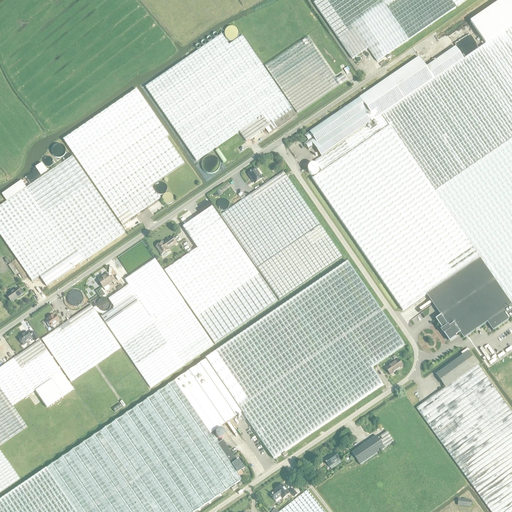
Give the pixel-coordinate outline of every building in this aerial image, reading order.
[(511,0),(501,0),(470,22),(486,44),(463,59),(455,47),(425,67),(418,57),(342,109),(341,107),(339,108),(340,111),(305,136),(309,141),(305,144),(309,150),(314,146),(321,157),(315,161),(322,172),(312,179),(403,311),(426,295),(441,316),(436,319),(443,329),(441,330),(444,334),(449,342),(456,337),(456,336),(460,333),(464,338),(487,322),(493,330),(511,316),(511,0)] [(352,59),(363,52),(368,49),(377,62),(466,0),(317,0),(313,3),(352,59)] [(238,34),(238,33),(237,31),(236,30),(236,29),(234,28),(233,28),(232,28),(231,28),(228,28),(227,29),(226,30),(225,31),(225,32),(225,33),(225,34),(225,37),(226,38),(226,39),(228,40),(230,41),(231,41),(232,41),(233,40),(234,40),(236,39),(237,38),(237,37),(238,36),(238,34)] [(229,44),(222,34),(145,86),(196,161),(239,132),(246,142),(265,129),(269,134),(296,115),(253,52),(242,36),(229,44)] [(336,80),(325,64),(307,37),(266,66),(298,114),(347,80),(343,75),(336,80)] [(169,136),(136,89),(63,139),(123,226),(160,200),(151,187),(184,164),(166,137),(169,136)] [(64,145),(63,145),(61,143),(59,143),(57,144),(55,145),(53,147),(52,149),(51,151),(52,154),(53,157),(57,158),(60,158),(62,156),(65,154),(66,151),(66,148),(64,145)] [(125,233),(91,183),(73,156),(0,206),(0,234),(32,282),(40,276),(47,286),(125,233)] [(218,166),(217,164),(217,162),(216,161),(215,160),(214,158),(212,158),(210,157),(209,157),(207,157),(205,157),(204,158),(202,159),(201,161),(200,162),(200,164),(199,166),(199,167),(200,169),(201,171),(202,172),(203,173),(204,174),(206,174),(208,175),(210,175),(212,174),(213,173),(215,172),(216,171),(217,169),(217,168),(218,166)] [(40,175),(47,170),(41,163),(35,168),(40,175)] [(256,169),(248,174),(253,181),(254,181),(256,184),(263,179),(256,169)] [(342,257),(283,172),(221,215),(279,300),(342,257)] [(13,186),(1,194),(6,200),(26,187),(21,181),(21,180),(13,186)] [(167,189),(167,188),(167,187),(167,186),(166,185),(165,184),(164,183),(162,183),(161,183),(160,183),(159,184),(158,185),(157,186),(156,187),(156,188),(157,190),(158,192),(159,193),(160,194),(161,194),(163,194),(164,193),(166,192),(167,191),(167,189)] [(234,199),(233,197),(233,195),(232,193),(231,192),(229,190),(228,189),(226,189),(224,189),(222,189),(220,189),(219,190),(217,191),(215,193),(214,194),(213,196),(213,198),(213,200),(214,202),(215,204),(216,206),(218,207),(219,208),(221,209),(223,209),(225,209),(227,208),(229,207),(230,206),(232,205),(233,203),(233,201),(234,199)] [(174,199),(174,197),(173,195),(171,194),(170,194),(169,194),(167,194),(166,195),(165,195),(164,197),(164,199),(164,201),(164,202),(165,203),(166,204),(168,204),(169,204),(170,204),(171,204),(173,203),(173,202),(174,201),(174,199)] [(193,251),(165,271),(215,344),(277,301),(259,275),(212,207),(201,214),(195,219),(183,227),(198,249),(195,251),(193,251)] [(176,243),(173,238),(172,237),(164,243),(163,242),(156,247),(161,254),(160,254),(161,255),(162,257),(164,255),(165,256),(166,256),(167,256),(167,254),(166,252),(169,250),(168,249),(176,243)] [(114,308),(101,316),(107,324),(151,388),(184,365),(213,345),(184,302),(155,259),(125,280),(129,286),(126,287),(108,299),(114,308)] [(206,359),(46,468),(0,499),(0,511),(194,511),(241,480),(210,434),(242,413),(273,459),(382,384),(371,368),(404,345),(348,262),(205,359),(206,359)] [(8,266),(15,276),(19,274),(12,263),(8,266)] [(103,288),(112,282),(114,285),(117,283),(113,277),(110,279),(108,275),(103,279),(103,278),(99,281),(103,288)] [(7,295),(12,302),(22,295),(24,293),(20,288),(18,290),(17,288),(7,295)] [(84,298),(84,296),(83,294),(83,293),(82,292),(81,291),(79,290),(78,289),(76,289),(74,289),(73,289),(71,290),(69,291),(68,293),(67,294),(67,296),(67,298),(67,299),(67,301),(68,302),(69,304),(70,305),(71,305),(73,306),(75,306),(77,306),(78,306),(80,305),(81,304),(82,303),(83,301),(84,300),(84,298)] [(110,306),(109,304),(109,303),(108,302),(108,301),(106,300),(105,299),(104,299),(103,299),(102,299),(100,300),(99,300),(98,301),(98,302),(97,303),(96,306),(97,307),(97,308),(97,309),(98,310),(99,311),(100,311),(102,312),(103,312),(104,312),(105,312),(106,311),(108,310),(108,309),(109,308),(109,307),(110,306)] [(91,305),(65,324),(42,339),(71,382),(120,348),(91,305)] [(48,320),(47,321),(51,327),(60,321),(56,315),(53,317),(52,316),(48,319),(48,320)] [(24,336),(19,339),(24,345),(27,343),(27,342),(32,339),(28,332),(24,335),(24,336)] [(0,368),(0,446),(27,428),(12,406),(35,391),(47,408),(74,389),(62,372),(40,341),(17,356),(13,359),(0,368)] [(478,364),(468,351),(436,375),(445,388),(416,408),(490,511),(511,511),(511,412),(477,365),(478,364)] [(396,372),(399,370),(398,370),(403,366),(398,359),(394,362),(393,361),(389,363),(390,365),(385,368),(390,375),(395,372),(396,372)] [(224,436),(223,434),(222,432),(221,432),(221,431),(219,431),(217,431),(216,431),(215,432),(214,433),(214,434),(213,435),(213,436),(213,438),(214,438),(214,439),(215,440),(216,441),(218,441),(220,441),(221,441),(222,440),(222,439),(223,438),(223,437),(224,436)] [(352,453),(360,466),(394,442),(387,432),(377,438),(376,436),(352,453)] [(233,461),(236,459),(223,440),(217,444),(237,473),(241,471),(244,469),(242,465),(241,463),(240,463),(238,460),(234,462),(233,461)] [(0,450),(0,491),(19,479),(0,450)] [(335,454),(330,457),(324,460),(326,463),(326,464),(327,464),(329,467),(339,460),(335,454)] [(282,485),(275,489),(276,491),(271,495),(275,501),(281,496),(283,499),(289,494),(282,485)] [(298,495),(297,494),(293,489),(289,492),(294,497),(298,495)] [(280,511),(324,511),(308,491),(280,511)]
